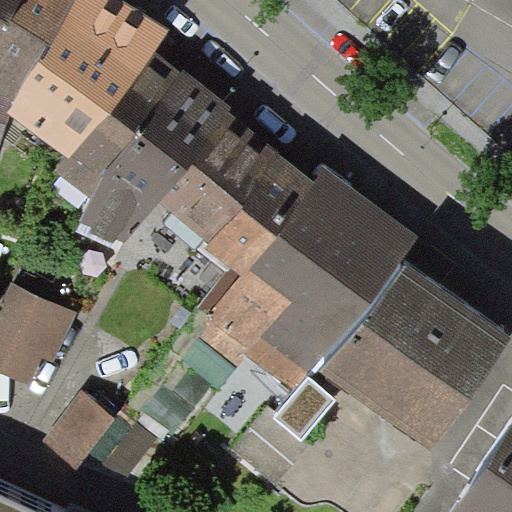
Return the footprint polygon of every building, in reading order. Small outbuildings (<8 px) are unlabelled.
[(0,0),(0,24),(13,0),(0,0)] [(13,0),(0,24),(0,122),(7,125),(11,114),(7,111),(73,0),(13,0)] [(170,30),(120,0),(73,0),(7,111),(11,114),(66,156),(69,158),(156,51),(170,30)] [(106,169),(180,70),(156,51),(69,158),(66,156),(54,171),(90,198),(106,169)] [(233,107),(183,67),(180,70),(106,169),(90,198),(80,222),(91,226),(89,231),(113,242),(115,238),(124,242),(158,202),(229,112),(233,107)] [(280,154),(229,112),(158,202),(209,242),(280,154)] [(240,273),(312,179),(280,154),(209,242),(206,247),(240,273)] [(420,238),(323,165),(312,179),(240,273),(204,318),(210,323),(200,336),(236,364),(246,351),(295,389),(306,375),(322,355),(328,359),(402,257),(420,238)] [(430,448),(510,335),(402,257),(328,359),(320,371),(430,448)] [(77,311),(13,280),(0,307),(0,369),(29,383),(42,355),(54,360),(77,311)] [(302,441),(336,399),(306,375),(295,389),(273,417),(302,441)] [(116,415),(82,389),(42,439),(76,466),(116,415)] [(511,511),(511,422),(451,511),(511,511)] [(62,511),(0,482),(0,511),(62,511)]
